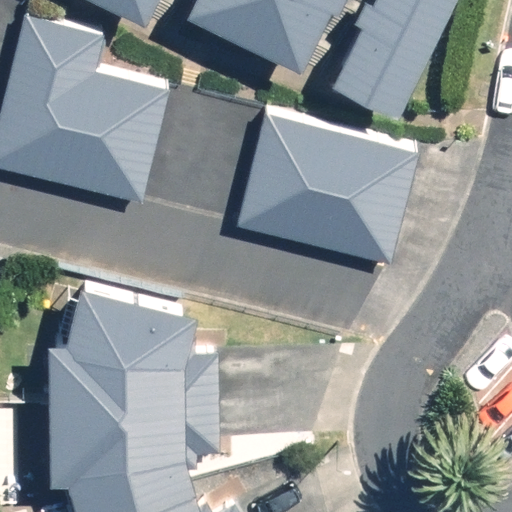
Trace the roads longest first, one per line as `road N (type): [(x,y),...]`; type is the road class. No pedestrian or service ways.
road 1 (residential): [(463,511),(424,498),(376,450),(383,387),(432,318)]
road 2 (residential): [(432,318),(511,213)]
